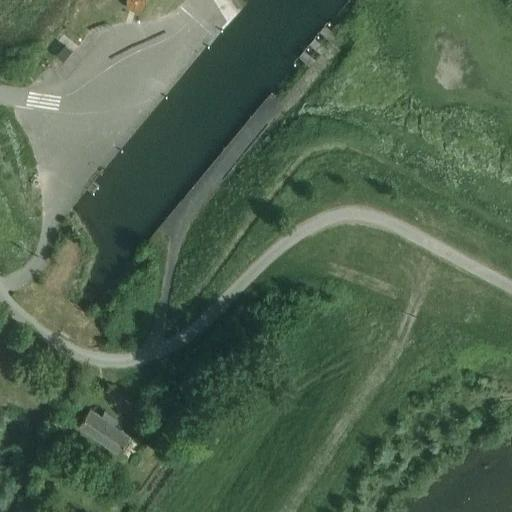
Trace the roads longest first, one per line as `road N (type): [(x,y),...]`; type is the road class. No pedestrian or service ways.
road 1 (unclassified): [(511,288),(389,223),(340,215),(288,241),(192,331),(145,357),(80,357),(0,295)]
road 2 (unclassified): [(0,289),(28,273),(44,251),(67,105)]
road 3 (unclassified): [(67,105),(144,75),(224,0)]
